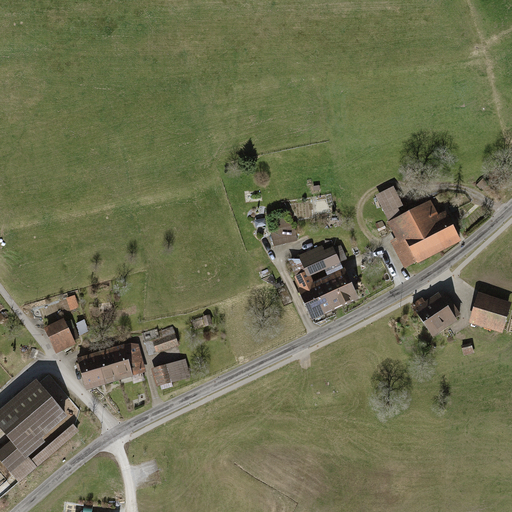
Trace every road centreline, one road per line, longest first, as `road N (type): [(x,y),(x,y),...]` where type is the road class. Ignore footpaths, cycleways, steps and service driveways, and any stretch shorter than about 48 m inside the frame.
road 1 (tertiary): [(115,434),(404,290),(511,207)]
road 2 (residential): [(115,434),(0,288)]
road 3 (tertiary): [(19,511),(115,434)]
